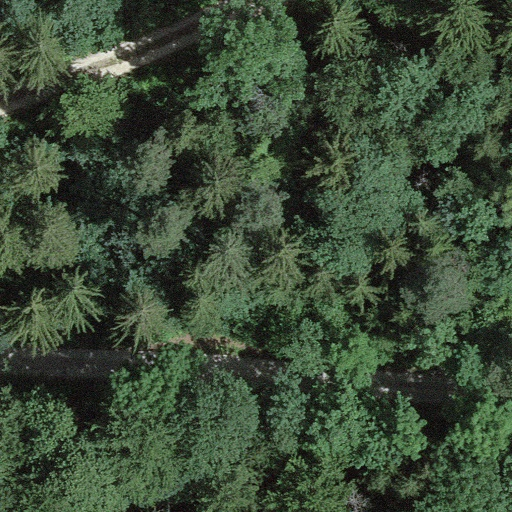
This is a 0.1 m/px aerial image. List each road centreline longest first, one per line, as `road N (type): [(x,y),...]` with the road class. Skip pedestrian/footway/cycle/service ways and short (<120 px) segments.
road 1 (unclassified): [(0,363),(226,371),(511,396)]
road 2 (track): [(0,108),(248,0)]
